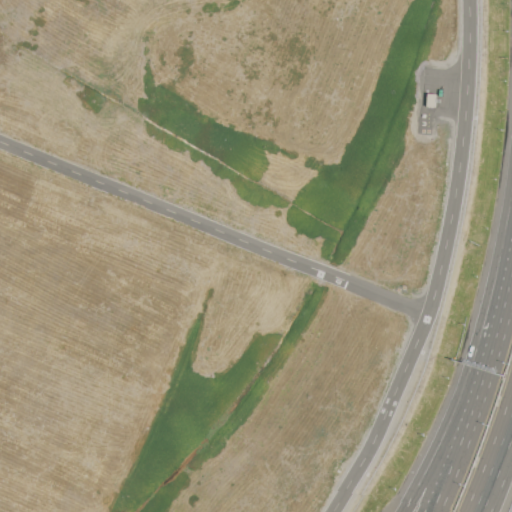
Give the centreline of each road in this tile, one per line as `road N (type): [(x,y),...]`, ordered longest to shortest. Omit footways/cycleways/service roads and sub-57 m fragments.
road 1 (trunk): [(511,277),(422,489)]
road 2 (trunk): [(511,290),(479,408),(443,495)]
